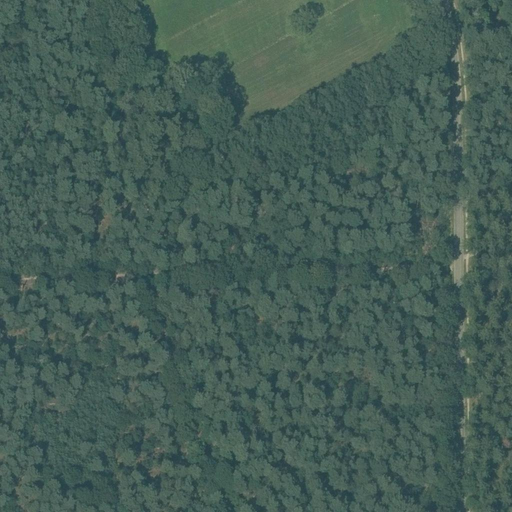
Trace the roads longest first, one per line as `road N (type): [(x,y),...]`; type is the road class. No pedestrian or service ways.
road 1 (unclassified): [(460,511),(456,83),(443,0)]
road 2 (track): [(0,285),(197,276)]
